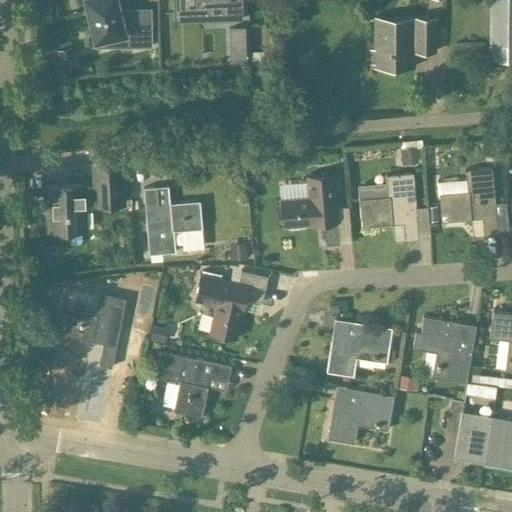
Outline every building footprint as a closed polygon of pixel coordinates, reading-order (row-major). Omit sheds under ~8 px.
[(85,0),(95,40),(124,33),(127,46),(151,46),(151,15),(132,16),(122,18),(117,0),(85,0)] [(173,21),(176,21),(176,17),(201,16),(201,11),(227,10),(227,20),(230,19),(243,19),(242,0),(173,0),(173,1),(173,21)] [(511,62),(511,0),(484,0),(484,28),(476,28),(476,49),(484,49),(484,62),(511,62)] [(436,18),(426,18),(374,17),(373,67),(414,67),(414,51),(435,52),(436,18)] [(230,28),(231,40),(245,39),(244,27),(230,28)] [(124,203),(121,167),(93,168),(94,185),(83,186),(83,184),(47,186),(50,231),(86,229),(85,205),(124,203)] [(496,233),(495,213),(494,203),(494,199),(492,167),(465,169),(467,190),(439,193),(441,220),(482,217),(484,234),(496,233)] [(405,239),(417,239),(415,208),(415,207),(412,172),(386,174),(388,196),(359,198),(361,226),(404,222),(405,239)] [(339,244),(339,243),(351,242),(348,207),(336,207),(334,173),(306,175),(309,196),(280,199),(282,227),(323,224),(326,244),(339,244)] [(143,188),(145,205),(146,218),(146,221),(149,254),(175,252),(173,231),(202,227),(199,199),(158,204),(156,187),(143,188)] [(241,270),(238,282),(200,274),(195,299),(215,304),(209,331),(236,337),(245,297),(262,300),(267,276),(241,270)] [(63,334),(102,342),(98,365),(112,367),(116,345),(119,332),(119,333),(126,297),(101,292),(97,312),(68,307),(63,334)] [(511,371),(511,313),(493,311),(490,338),(507,340),(503,371),(511,371)] [(423,316),(420,332),(415,332),(413,347),(435,351),(431,376),(466,382),(471,347),(457,344),(461,322),(423,316)] [(353,337),(351,336),(332,333),(326,371),(353,375),(356,357),(386,362),(391,327),(356,321),(353,337)] [(201,415),(211,375),(228,378),(230,365),(161,350),(155,376),(180,382),(174,409),(201,415)] [(479,380),(511,384),(511,377),(480,373),(479,380)] [(467,392),(496,392),(496,382),(467,382),(467,392)] [(355,403),(351,403),(333,400),(327,437),(354,441),(357,424),(387,429),(393,394),(357,388),(355,403)] [(445,428),(457,430),(453,458),(483,463),(491,417),(461,411),(464,400),(450,398),(445,428)] [(511,420),(491,417),(483,463),(511,467),(511,420)]
